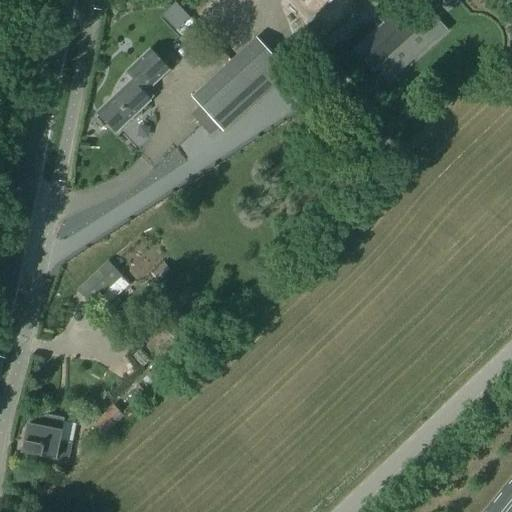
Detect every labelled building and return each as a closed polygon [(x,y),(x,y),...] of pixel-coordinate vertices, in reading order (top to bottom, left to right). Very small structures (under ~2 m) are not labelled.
[(403,8),(356,50),(370,66),(390,48),(394,53),(421,29),(403,8)] [(229,63),(191,98),(223,133),(286,74),(254,40),(229,63)] [(133,79),(97,113),(116,133),(138,113),(146,105),(140,98),(167,73),(155,59),(148,52),(127,72),(133,79)] [(181,131),(169,138),(179,154),(191,147),(181,131)] [(98,268),(81,284),(99,305),(128,278),(120,270),(109,280),(98,268)] [(96,422),(106,433),(124,417),(114,406),(96,422)] [(28,425),(22,454),(67,463),(71,444),(59,442),(64,420),(55,419),(41,416),(37,419),(35,427),(28,425)]
